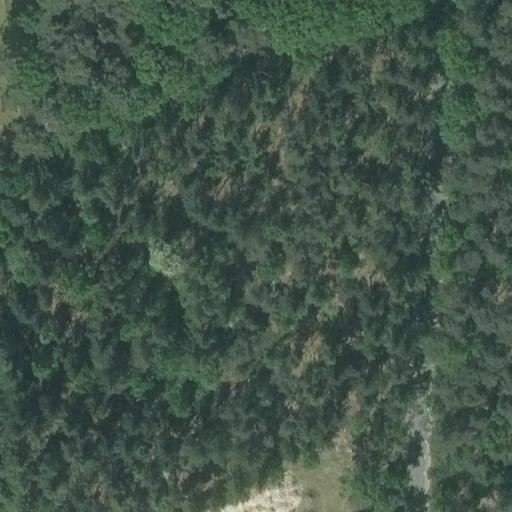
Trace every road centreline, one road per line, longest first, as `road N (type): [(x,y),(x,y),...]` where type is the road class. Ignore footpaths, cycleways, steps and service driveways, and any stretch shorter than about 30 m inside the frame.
road 1 (unclassified): [(414,511),(448,0)]
road 2 (track): [(288,0),(103,79)]
